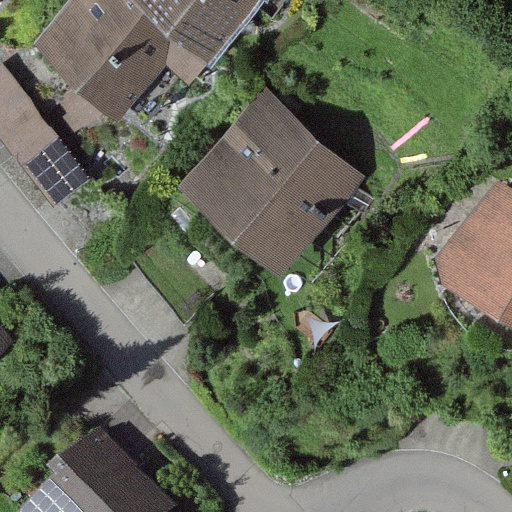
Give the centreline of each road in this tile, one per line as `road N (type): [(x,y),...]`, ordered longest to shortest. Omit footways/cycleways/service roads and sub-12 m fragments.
road 1 (residential): [(271,511),(0,203)]
road 2 (residential): [(326,511),(375,483),(451,487),(478,511)]
